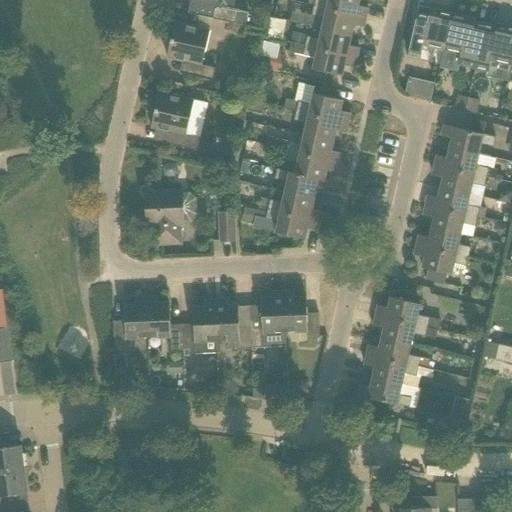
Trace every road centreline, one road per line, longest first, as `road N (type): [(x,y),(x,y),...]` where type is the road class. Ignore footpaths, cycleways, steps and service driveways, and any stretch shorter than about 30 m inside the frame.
road 1 (residential): [(359,270),(317,264),(116,271),(112,154),(150,0)]
road 2 (residential): [(359,270),(392,243),(423,108),(377,92),(399,0)]
road 3 (residential): [(44,411),(173,411),(316,435)]
road 4 (residential): [(316,435),(359,270)]
road 5 (residential): [(368,448),(456,465),(511,464)]
